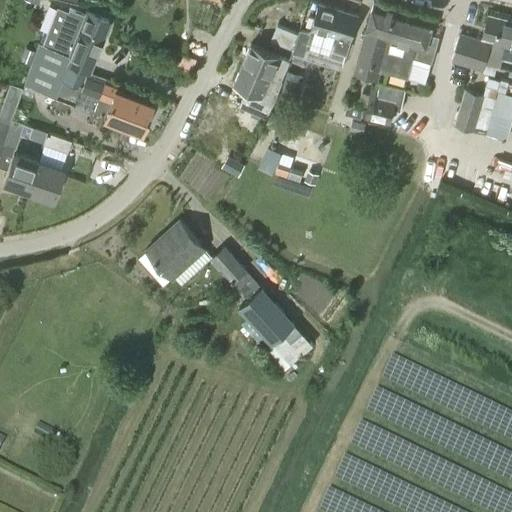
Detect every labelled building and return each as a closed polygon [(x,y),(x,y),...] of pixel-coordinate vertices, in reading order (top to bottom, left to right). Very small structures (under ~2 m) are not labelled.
[(333,51),(346,55),(358,16),(320,4),(312,29),(338,37),(333,51)] [(389,40),(398,11),(374,5),(355,72),(378,79),(380,71),(388,73),(395,51),(391,49),(393,42),(389,40)] [(65,35),(58,52),(55,59),(87,71),(107,20),(87,12),(86,15),(69,8),(60,33),(65,35)] [(395,51),(388,73),(408,78),(414,57),(431,62),(438,37),(429,35),(433,21),(398,11),(389,40),(393,42),(391,49),(395,51)] [(491,43),(485,63),(498,67),(501,56),(511,58),(511,19),(489,14),(483,37),(495,40),(494,43),(491,43)] [(271,40),(292,49),(298,34),(278,25),(271,40)] [(311,33),(300,30),(293,53),(304,56),(311,33)] [(485,63),(491,43),(459,34),(452,60),(483,68),(485,63)] [(79,90),(98,97),(104,82),(85,75),(87,71),(55,59),(58,52),(37,44),(34,52),(29,65),(22,84),(44,92),(51,72),(81,84),(79,90)] [(280,57),(251,44),(243,64),(282,80),(290,62),(280,57)] [(25,48),(20,61),(29,65),(34,52),(25,48)] [(282,80),(243,64),(235,82),(250,89),(248,93),(245,92),(238,105),(267,118),(276,97),(283,81),(282,80)] [(295,95),(300,74),(287,70),(281,92),(295,95)] [(9,84),(0,110),(0,120),(10,124),(11,120),(22,88),(9,84)] [(140,131),(150,103),(115,90),(116,88),(104,84),(99,97),(109,101),(103,117),(140,131)] [(370,88),(366,107),(364,118),(390,124),(395,101),(376,97),(377,89),(370,88)] [(465,89),(454,126),(486,135),(497,99),(465,89)] [(364,120),(364,118),(366,107),(348,103),(345,116),(364,120)] [(3,144),(15,148),(24,124),(11,120),(10,124),(3,144)] [(352,120),(350,129),(364,133),(366,124),(352,120)] [(47,132),(43,144),(67,152),(71,140),(47,132)] [(28,190),(38,160),(13,152),(3,182),(28,190)] [(221,167),(238,176),(244,165),(227,155),(221,167)] [(38,160),(28,190),(53,198),(63,168),(38,160)] [(173,276),(205,247),(180,220),(168,230),(170,233),(150,252),(173,276)] [(313,344),(245,269),(225,246),(212,256),(249,299),(240,307),(272,344),(261,354),(280,374),(313,344)]
